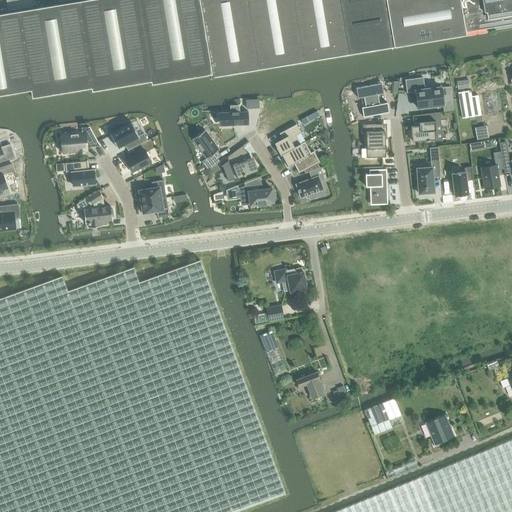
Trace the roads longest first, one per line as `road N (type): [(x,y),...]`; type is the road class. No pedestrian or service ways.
road 1 (unclassified): [(511,432),(315,511)]
road 2 (unclassified): [(134,256),(289,234)]
road 3 (unclassified): [(0,268),(134,256)]
